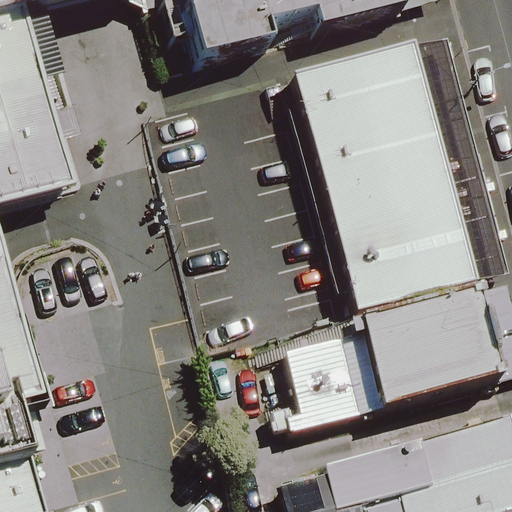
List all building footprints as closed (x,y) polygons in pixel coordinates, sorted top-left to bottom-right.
[(0,0),(0,511),(47,511),(32,456),(48,451),(34,402),(48,397),(41,372),(0,227),(0,207),(87,186),(94,170),(64,61),(43,66),(26,10),(61,0),(0,0)] [(436,0),(192,0),(207,53),(277,39),(273,21),(319,10),(324,25),(437,2),(436,0)] [(418,45),(297,76),(359,314),(479,283),(418,45)] [(511,382),(511,344),(500,293),(354,326),(358,343),(295,357),(312,428),(511,382)] [(511,511),(511,415),(326,467),(337,509),(401,491),(407,511),(511,511)]
